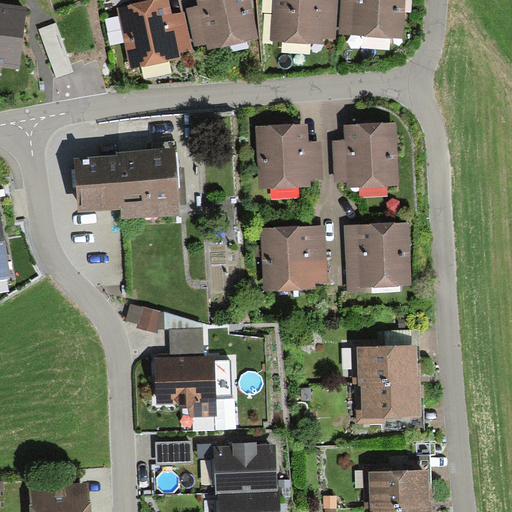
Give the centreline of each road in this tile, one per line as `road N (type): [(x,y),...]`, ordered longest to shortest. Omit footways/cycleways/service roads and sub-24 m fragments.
road 1 (residential): [(416,78),(434,122),(468,511)]
road 2 (residential): [(127,511),(119,350),(111,327),(52,257),(28,121)]
road 3 (residential): [(28,121),(130,102),(416,78)]
